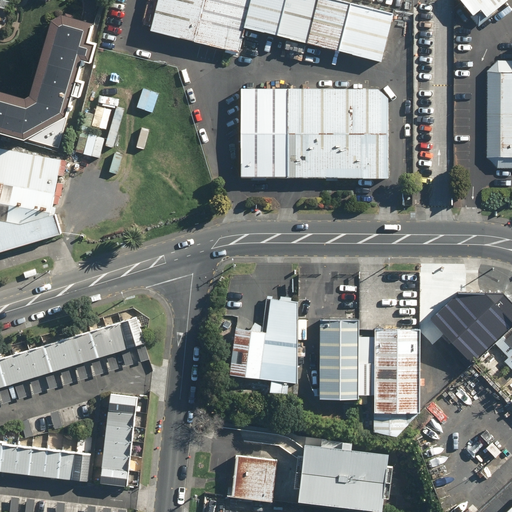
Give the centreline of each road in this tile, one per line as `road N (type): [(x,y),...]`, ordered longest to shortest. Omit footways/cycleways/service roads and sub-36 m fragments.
road 1 (tertiary): [(511,244),(260,238),(190,250)]
road 2 (tertiary): [(167,511),(190,250)]
road 3 (tertiary): [(190,250),(0,309)]
